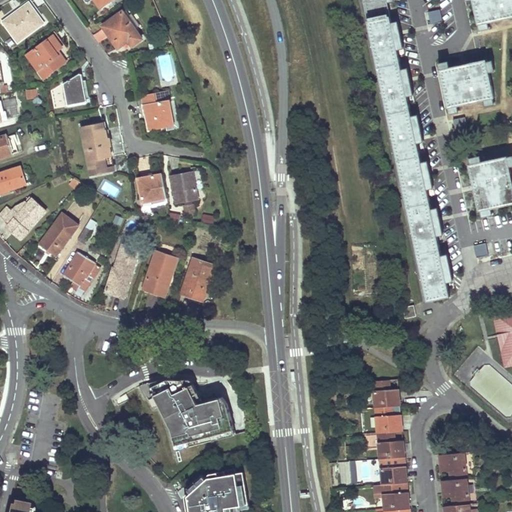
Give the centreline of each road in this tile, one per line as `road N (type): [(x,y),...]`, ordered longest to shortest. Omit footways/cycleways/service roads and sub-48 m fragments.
road 1 (secondary): [(212,0),(246,103),(268,264)]
road 2 (unclassified): [(268,264),(280,245),(283,113),(270,0)]
road 3 (residential): [(425,54),(473,273)]
road 4 (residential): [(78,316),(116,328),(241,325),(276,349)]
road 5 (secondary): [(276,349),(292,511)]
road 6 (residential): [(84,405),(145,371),(224,368)]
road 7 (residential): [(473,273),(430,344),(433,370),(449,395)]
road 8 (residential): [(84,405),(167,511)]
road 9 (residential): [(449,395),(422,416),(418,433),(424,511)]
